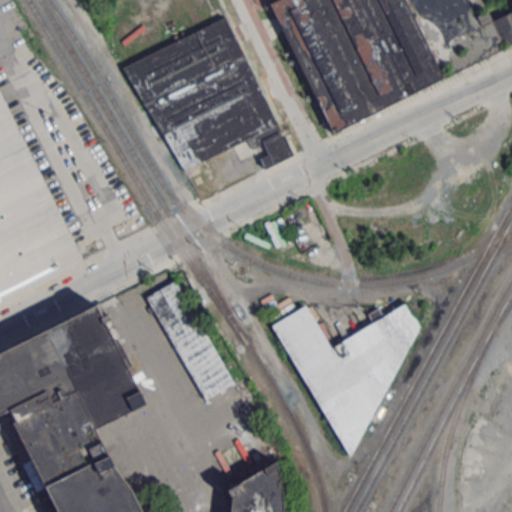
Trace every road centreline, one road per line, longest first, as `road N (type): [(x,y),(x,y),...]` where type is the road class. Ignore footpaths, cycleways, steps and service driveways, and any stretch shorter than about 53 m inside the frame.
road 1 (residential): [(0,325),(511,76)]
road 2 (residential): [(323,165),(242,0)]
